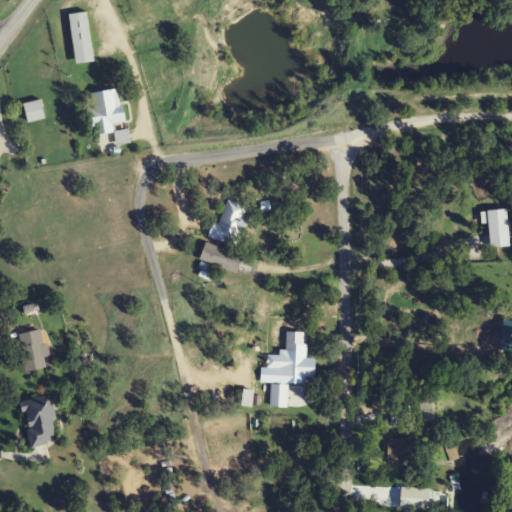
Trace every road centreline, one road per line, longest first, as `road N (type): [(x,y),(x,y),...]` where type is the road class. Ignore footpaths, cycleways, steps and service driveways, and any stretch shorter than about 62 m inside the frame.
road 1 (residential): [(90,185),(191,151),(338,127),(449,116),(511,120)]
road 2 (residential): [(340,511),(338,127)]
road 3 (residential): [(218,511),(212,445),(136,170)]
